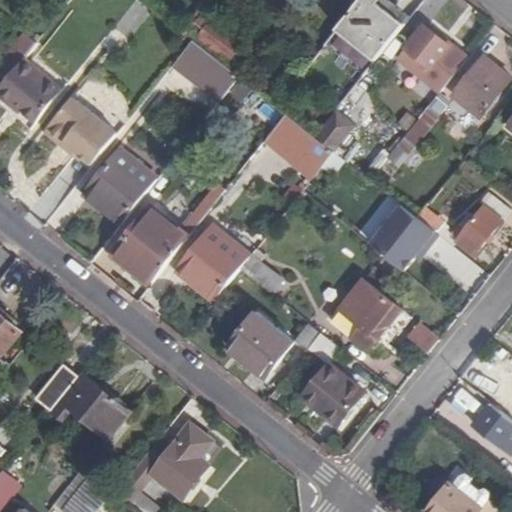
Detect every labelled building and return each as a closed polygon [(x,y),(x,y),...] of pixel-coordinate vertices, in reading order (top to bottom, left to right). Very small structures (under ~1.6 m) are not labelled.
[(361,0),(339,27),(378,59),(407,23),(381,2),(379,0),(361,0)] [(200,36),(230,60),(243,44),(205,14),(198,23),(206,30),(200,36)] [(442,91),(469,58),(426,24),(399,57),(442,91)] [(34,40),(26,33),(0,65),(0,76),(6,81),(25,58),(37,42),(34,40)] [(194,39),(175,63),(222,99),(241,77),(194,39)] [(245,76),(253,65),(243,56),(234,67),(245,76)] [(511,79),(511,76),(486,56),(455,95),(482,117),(511,79)] [(64,89),(25,58),(6,81),(0,89),(0,95),(12,105),(14,103),(23,110),(38,122),(64,89)] [(283,93),(261,75),(253,85),(276,103),(283,93)] [(78,151),(94,164),(119,133),(75,97),(47,132),(60,143),(67,142),(78,151)] [(448,106),(437,97),(405,136),(417,145),(448,106)] [(23,110),(14,103),(12,105),(21,112),(23,110)] [(316,136),(335,151),(357,124),(338,109),(316,136)] [(269,138),(316,176),(335,151),(316,136),(288,114),(269,138)] [(60,143),(75,154),(78,151),(67,142),(60,143)] [(159,179),(121,150),(85,195),(100,206),(102,203),(125,221),(159,179)] [(185,226),(194,233),(228,190),(219,183),(193,216),(191,215),(184,223),(186,224),(185,226)] [(305,190),(297,184),(285,198),(293,205),(305,190)] [(487,205),(504,219),(511,209),(490,192),(482,202),(487,205)] [(432,247),(441,235),(438,232),(418,217),(403,205),(372,244),(406,270),(416,257),(427,243),(432,247)] [(504,219),(487,205),(477,218),(471,213),(454,234),(448,241),(455,246),(459,241),(476,255),(504,219)] [(438,232),(446,222),(426,207),(418,217),(438,232)] [(181,230),(153,208),(120,249),(157,278),(190,237),(181,230)] [(448,241),(454,234),(447,228),(449,225),(446,222),(438,232),(441,235),(448,241)] [(252,256),(215,226),(179,271),(194,282),(196,280),(219,298),(242,268),(252,256)] [(185,226),(181,230),(190,237),(194,233),(185,226)] [(416,257),(421,261),(432,247),(427,243),(416,257)] [(242,268),(274,293),(284,280),(262,261),(267,255),(258,248),(252,256),(242,268)] [(157,278),(120,249),(117,253),(154,282),(157,278)] [(403,309),(365,279),(342,309),(364,326),(355,338),(371,350),(403,309)] [(0,311),(11,321),(15,317),(0,304),(0,311)] [(0,311),(0,357),(1,358),(23,331),(11,321),(0,311)] [(295,341),(258,313),(231,348),(268,377),(296,342),(295,341)] [(296,342),(307,351),(322,332),(310,322),(295,341),(296,342)] [(430,353),(440,340),(420,323),(409,336),(430,353)] [(88,341),(70,363),(82,373),(83,372),(101,351),(88,341)] [(367,392),(332,365),(307,396),(342,424),(367,392)] [(111,437),(132,411),(83,372),(82,373),(53,410),(62,417),(71,405),(111,437)] [(511,396),(511,395),(489,377),(478,391),(502,410),(511,396)] [(511,418),(493,403),(475,425),(492,438),(496,442),(511,453),(511,436),(511,435),(511,434),(511,418)] [(52,437),(59,428),(47,418),(40,427),(52,437)] [(214,441),(192,423),(164,459),(153,450),(120,490),(146,511),(166,511),(140,491),(154,473),(185,498),(210,465),(200,457),(214,441)] [(56,503),(66,511),(97,511),(116,488),(87,464),(56,503)] [(0,504),(18,482),(5,471),(0,476),(0,504)] [(451,482),(427,511),(501,511),(503,509),(490,499),(491,498),(492,492),(487,488),(482,490),(472,483),(473,477),(468,473),(463,475),(455,485),(451,482)]
